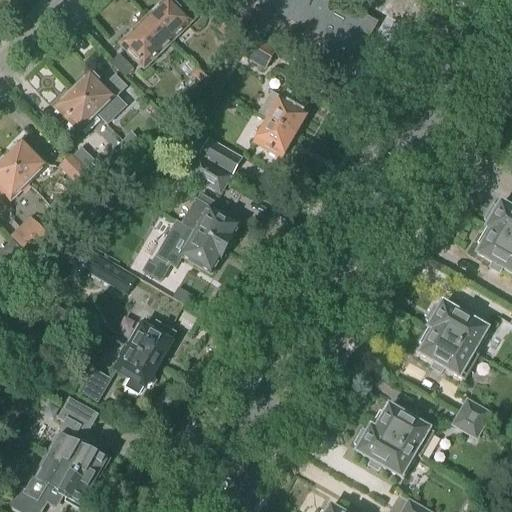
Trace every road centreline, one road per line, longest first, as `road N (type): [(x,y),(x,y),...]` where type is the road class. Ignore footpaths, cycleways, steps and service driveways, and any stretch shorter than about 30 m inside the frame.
road 1 (residential): [(453,0),(155,511)]
road 2 (tertiary): [(194,511),(486,0)]
road 3 (residential): [(235,511),(511,26)]
